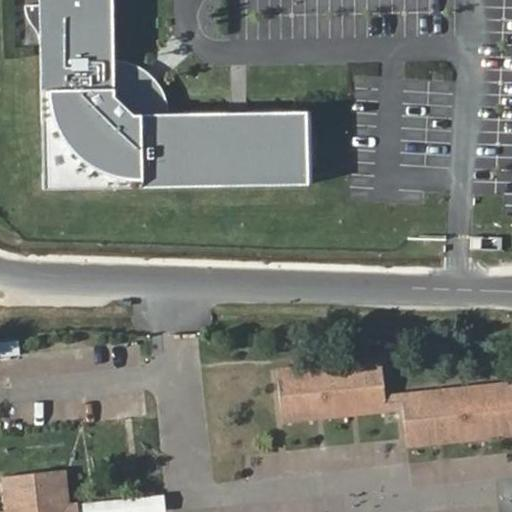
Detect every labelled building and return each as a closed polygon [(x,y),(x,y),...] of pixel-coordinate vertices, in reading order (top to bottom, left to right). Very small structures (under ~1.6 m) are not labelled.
[(112,0),(39,0),(42,111),(42,115),(44,121),(45,126),(49,138),(56,152),(66,163),(70,167),(75,171),(83,177),(93,182),(99,184),(105,185),(111,186),(311,184),(310,111),(170,112),(169,107),(168,102),(165,97),(164,91),(161,86),(158,82),(154,78),(146,71),(141,68),(136,66),(131,64),(125,62),(120,61),(113,60),(112,0)] [(472,236),(471,250),(502,251),(503,238),(472,236)] [(279,378),(282,415),(386,404),(385,396),(381,360),(365,362),(366,369),(279,378)] [(278,370),(279,378),(366,369),(365,362),(278,370)] [(511,382),(402,394),(403,402),(511,390),(511,382)] [(404,410),(407,439),(511,428),(511,390),(403,402),(404,410)] [(386,404),(386,411),(404,410),(403,402),(402,394),(385,396),(386,404)] [(386,404),(282,415),(283,422),(386,411),(386,404)] [(511,428),(407,439),(408,447),(511,435),(511,428)] [(69,511),(69,505),(65,470),(3,476),(6,511),(0,511),(69,511)]
